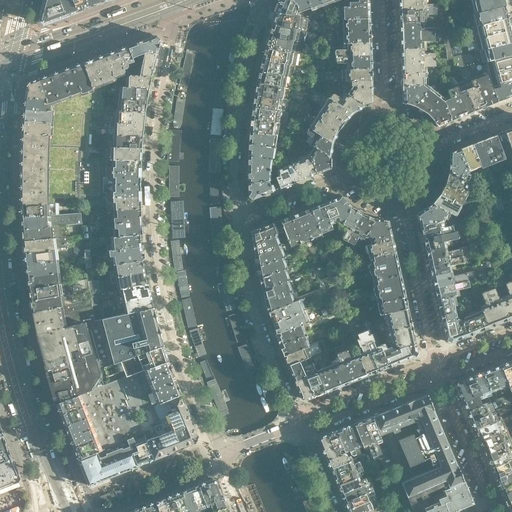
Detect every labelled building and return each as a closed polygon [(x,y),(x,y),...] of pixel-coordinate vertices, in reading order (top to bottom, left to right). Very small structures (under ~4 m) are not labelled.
[(76,12),(71,0),(44,0),(42,11),(39,21),(43,24),(76,12)] [(84,0),(71,0),(76,12),(88,8),(84,0)] [(300,17),(297,10),(293,0),(280,0),(276,13),(300,17)] [(309,6),(306,0),(293,0),(297,10),(309,6)] [(327,20),(319,0),(306,0),(309,6),(314,19),(320,20),(327,20)] [(369,18),(343,20),(336,20),(335,8),(332,0),(319,0),(327,20),(327,31),(319,31),(319,33),(318,45),(348,43),(370,42),(369,18)] [(432,9),(432,4),(421,4),(420,0),(398,0),(398,11),(432,9)] [(452,7),(450,0),(444,0),(445,9),(452,7)] [(503,6),(501,0),(477,0),(474,1),(476,8),(474,8),(475,13),(478,13),(503,6)] [(369,18),(368,6),(348,7),(342,8),(343,20),(369,18)] [(506,18),(503,6),(478,13),(479,19),(477,19),(477,21),(465,25),(466,28),(481,24),(506,18)] [(455,18),(452,7),(445,9),(447,20),(455,18)] [(423,22),(423,15),(426,15),(426,18),(437,17),(436,9),(398,11),(399,23),(421,22),(423,22)] [(300,30),(302,17),(300,17),(276,13),(271,25),(299,29),(300,30)] [(460,30),(458,18),(455,18),(447,20),(447,21),(449,33),(460,30)] [(510,30),(506,18),(481,24),(484,36),(510,30)] [(319,31),(320,20),(314,19),(311,32),(319,33),(319,31)] [(433,34),(433,28),(422,28),(421,22),(399,23),(399,36),(433,34)] [(297,42),(299,29),(271,25),(268,37),(296,41),(297,42)] [(462,42),(460,30),(449,33),(449,34),(451,45),(462,42)] [(511,41),(511,38),(510,30),(484,36),(487,48),(511,41)] [(422,47),(422,41),(433,40),(433,34),(399,36),(400,48),(422,47)] [(156,55),(160,41),(160,40),(159,39),(159,38),(158,37),(157,36),(156,36),(155,36),(128,46),(133,61),(143,58),(144,53),(146,52),(156,55)] [(294,52),(296,41),(268,37),(265,47),(294,52)] [(511,54),(511,41),(487,48),(490,60),(491,60),(511,54)] [(371,55),(370,42),(348,43),(348,50),(335,51),(334,51),(333,51),(333,52),(333,53),(332,53),(327,53),(328,57),(333,57),(371,55)] [(464,54),(462,42),(451,45),(451,46),(453,57),(464,54)] [(133,61),(128,46),(127,46),(127,47),(117,50),(124,69),(127,67),(128,65),(128,63),(133,61)] [(178,88),(188,90),(198,49),(188,47),(178,88)] [(296,65),(298,53),(294,52),(265,47),(261,60),(290,64),(291,65),(296,65)] [(434,59),(434,53),(423,54),(422,47),(400,48),(401,61),(434,59)] [(126,76),(124,69),(117,50),(105,54),(115,80),(126,76)] [(153,69),(155,59),(156,55),(146,52),(144,53),(143,58),(138,76),(151,77),(153,69)] [(117,88),(115,80),(105,54),(93,59),(106,92),(117,88)] [(466,67),(464,54),(453,57),(453,59),(455,70),(457,69),(466,67)] [(511,80),(511,54),(491,60),(495,72),(485,74),(488,82),(497,79),(498,84),(511,80)] [(371,68),(371,55),(333,57),(333,62),(335,64),(348,63),(348,69),(371,68)] [(106,92),(93,59),(83,62),(97,103),(103,96),(106,92)] [(423,73),(423,66),(434,66),(434,59),(401,61),(401,74),(423,73)] [(288,76),(290,64),(261,60),(258,71),(285,76),(288,76)] [(97,103),(83,62),(72,66),(88,111),(93,109),(97,103)] [(211,103),(223,105),(229,63),(217,62),(211,103)] [(88,111),(72,66),(61,70),(76,111),(84,112),(88,111)] [(371,68),(348,69),(345,70),(346,83),(349,82),(371,81),(371,68)] [(488,82),(485,74),(483,69),(472,73),(485,106),(496,102),(492,90),(490,86),(488,82)] [(76,111),(61,70),(50,74),(63,110),(76,111)] [(283,87),(285,76),(258,71),(256,83),(283,87)] [(485,106),(472,73),(471,71),(460,75),(462,82),(474,111),(485,106)] [(424,80),(424,78),(427,78),(427,73),(423,73),(401,74),(402,86),(420,85),(420,80),(424,80)] [(88,158),(88,146),(83,146),(84,117),(84,112),(76,111),(63,110),(50,74),(29,82),(26,86),(23,114),(21,129),(21,138),(20,148),(20,157),(20,167),(20,177),(20,186),(20,196),(20,205),(53,204),(78,202),(78,199),(86,199),(104,198),(105,159),(88,158)] [(149,88),(151,77),(138,76),(130,74),(126,76),(115,80),(117,88),(119,87),(121,87),(149,88)] [(511,95),(511,80),(498,84),(499,87),(492,90),(496,102),(511,95)] [(372,103),(371,81),(349,82),(349,85),(351,88),(351,92),(349,95),(365,106),(368,104),(372,103)] [(474,111),(462,82),(459,83),(460,86),(452,89),(463,115),(474,111)] [(281,99),(283,87),(256,83),(254,95),(281,99)] [(414,106),(426,88),(421,85),(420,85),(402,86),(402,102),(414,106)] [(147,100),(149,88),(121,87),(121,95),(116,95),(116,99),(147,100)] [(426,113),(438,96),(426,88),(414,106),(426,113)] [(463,115),(452,89),(447,92),(449,98),(444,100),(452,120),(463,115)] [(173,122),(173,123),(174,124),(174,125),(175,126),(175,127),(177,129),(179,128),(180,127),(181,126),(182,125),(182,124),(183,123),(183,122),(187,98),(186,96),(186,95),(185,95),(184,94),(182,93),(181,93),(179,94),(178,94),(177,95),(177,96),(173,121),(173,122)] [(365,106),(349,95),(347,94),(343,101),(336,96),(333,96),(331,99),(352,113),(356,111),(359,109),(362,107),(365,106)] [(278,111),(281,99),(254,95),(252,106),(278,111)] [(145,112),(120,111),(116,111),(103,111),(103,96),(97,103),(93,109),(88,111),(84,112),(84,117),(110,118),(110,123),(143,124),(145,112)] [(452,120),(444,100),(438,96),(426,113),(438,125),(452,120)] [(352,113),(331,99),(329,98),(326,104),(328,105),(325,109),(343,121),(345,119),(348,116),(350,115),(352,113)] [(145,112),(147,100),(116,99),(116,104),(120,104),(120,111),(145,112)] [(279,111),(278,111),(252,106),(250,118),(277,123),(279,111)] [(211,135),(222,136),(224,110),(213,109),(211,135)] [(343,121),(325,109),(321,115),(319,114),(316,118),(318,120),(336,132),(339,128),(340,126),(343,123),(343,121)] [(276,135),(278,123),(277,123),(250,118),(249,130),(276,135)] [(336,132),(318,120),(314,125),(313,124),(310,129),(332,143),(333,140),(334,137),(335,134),(336,132)] [(142,136),(143,124),(110,123),(110,128),(115,128),(115,135),(142,136)] [(511,138),(511,127),(496,134),(500,143),(510,139),(511,138)] [(167,161),(179,162),(182,130),(169,129),(167,161)] [(332,143),(310,129),(307,132),(308,135),(316,140),(312,146),(315,148),(330,157),(330,154),(330,151),(331,147),(331,146),(332,143)] [(274,147),(276,135),(249,130),(248,142),(274,147)] [(294,141),(298,136),(291,132),(289,138),(294,141)] [(506,158),(500,143),(496,134),(484,139),(494,163),(506,158)] [(141,148),(142,136),(115,135),(115,143),(107,143),(107,147),(141,148)] [(208,173),(220,173),(220,139),(208,139),(208,173)] [(494,163),(484,139),(471,144),(481,167),(481,168),(494,163)] [(271,159),(274,147),(248,142),(247,155),(271,159)] [(481,167),(471,144),(460,148),(468,168),(473,166),(474,170),(481,167)] [(140,160),(141,148),(107,147),(107,159),(140,160)] [(329,160),(330,157),(315,148),(310,156),(317,173),(330,168),(330,165),(330,162),(329,160)] [(468,168),(460,148),(449,153),(449,171),(465,180),(469,171),(468,168)] [(272,159),(271,159),(247,155),(247,168),(270,169),(272,159)] [(317,173),(310,156),(300,160),(301,161),(292,165),(298,181),(317,173)] [(140,184),(140,177),(140,172),(140,160),(107,159),(105,159),(104,198),(140,196),(140,184)] [(298,181),(292,165),(278,170),(277,173),(279,177),(276,178),(279,188),(298,181)] [(179,166),(170,166),(170,197),(179,197),(179,166)] [(268,182),(270,169),(247,168),(247,182),(268,182)] [(468,188),(470,182),(465,180),(449,171),(445,183),(465,193),(467,195),(470,189),(468,188)] [(494,184),(491,174),(485,177),(488,186),(494,184)] [(220,205),(219,175),(210,176),(211,206),(220,205)] [(272,191),(279,188),(276,178),(268,182),(247,182),(247,196),(252,199),(272,191)] [(462,199),(465,193),(445,183),(440,194),(462,205),(465,200),(462,199)] [(497,197),(494,184),(488,186),(493,198),(497,197)] [(462,205),(440,194),(432,203),(448,212),(453,215),(456,209),(459,211),(462,205)] [(140,196),(104,198),(104,203),(113,203),(114,210),(140,208),(140,196)] [(341,223),(350,206),(341,196),(321,204),(329,223),(336,220),(341,223)] [(87,212),(86,199),(78,199),(78,202),(79,213),(87,212)] [(171,238),(185,238),(183,200),(170,201),(171,238)] [(444,220),(448,212),(432,203),(417,214),(420,226),(440,221),(444,220)] [(54,215),(53,204),(20,205),(21,216),(54,215)] [(329,223),(321,204),(311,208),(320,232),(331,228),(329,223)] [(347,242),(361,214),(350,206),(341,223),(340,227),(345,230),(342,236),(343,240),(347,242)] [(225,246),(222,207),(210,208),(213,247),(225,246)] [(141,221),(140,208),(114,210),(115,218),(112,218),(113,223),(141,221)] [(321,234),(320,232),(311,208),(300,212),(311,238),(321,234)] [(87,223),(87,212),(79,213),(80,224),(80,226),(88,225),(87,223)] [(311,238),(300,212),(290,216),(301,242),(311,238)] [(80,224),(79,213),(54,215),(21,216),(21,221),(22,230),(50,227),(55,226),(74,225),(80,224)] [(365,235),(374,219),(361,214),(347,242),(350,244),(354,242),(358,236),(363,239),(365,235)] [(301,242),(290,216),(280,220),(284,231),(289,244),(296,242),(297,244),(301,242)] [(392,239),(388,220),(374,219),(365,235),(370,238),(371,243),(392,239)] [(276,234),(284,231),(280,220),(272,223),(250,232),(252,243),(276,234)] [(142,234),(141,221),(113,223),(113,228),(116,228),(117,236),(139,234),(142,234)] [(455,230),(454,227),(452,225),(442,227),(440,221),(420,226),(422,238),(455,230)] [(89,238),(88,225),(80,226),(81,234),(82,239),(89,238)] [(51,238),(50,227),(22,230),(22,241),(51,238)] [(446,245),(444,239),(461,235),(460,229),(455,230),(422,238),(425,250),(446,245)] [(140,247),(140,242),(139,234),(117,236),(112,237),(112,244),(106,245),(106,252),(109,252),(140,247)] [(280,244),(276,234),(252,243),(254,255),(280,244)] [(51,248),(51,238),(22,241),(24,253),(51,248)] [(91,254),(89,238),(82,239),(83,244),(84,255),(91,254)] [(392,239),(371,243),(367,244),(369,256),(395,250),(392,239)] [(179,240),(171,241),(175,271),(183,270),(179,240)] [(283,256),(285,255),(280,244),(254,255),(256,266),(283,256)] [(428,262),(466,254),(464,248),(447,252),(446,245),(425,250),(428,262)] [(144,258),(144,253),(141,252),(141,251),(140,247),(109,252),(109,257),(113,256),(114,264),(115,264),(142,260),(144,258)] [(58,259),(56,248),(51,248),(24,253),(25,264),(53,260),(58,259)] [(225,250),(215,251),(220,278),(230,276),(225,250)] [(397,262),(395,250),(369,256),(371,263),(368,263),(369,268),(397,262)] [(94,268),(91,254),(84,255),(86,269),(94,268)] [(451,270),(450,264),(467,260),(466,254),(428,262),(431,275),(451,270)] [(328,263),(325,255),(317,258),(320,266),(328,263)] [(285,267),(287,266),(283,256),(256,266),(259,278),(285,267)] [(57,283),(55,271),(53,260),(25,264),(29,287),(57,283)] [(144,272),(143,267),(142,260),(115,264),(117,272),(109,273),(110,278),(144,272)] [(400,273),(397,262),(369,268),(370,273),(373,272),(374,279),(400,273)] [(341,274),(338,263),(331,265),(333,276),(341,274)] [(495,275),(493,272),(491,265),(488,267),(483,273),(481,276),(483,280),(495,275)] [(288,279),(289,278),(285,267),(259,278),(261,289),(288,279)] [(96,281),(94,268),(86,269),(88,278),(89,282),(96,281)] [(433,287),(466,279),(471,278),(470,272),(453,276),(451,270),(431,275),(433,287)] [(186,271),(177,272),(182,298),(191,296),(186,271)] [(146,283),(145,276),(144,272),(110,278),(111,283),(119,282),(120,288),(122,288),(146,283)] [(402,285),(400,273),(374,279),(376,286),(373,286),(374,291),(402,285)] [(343,286),(341,274),(333,276),(336,288),(343,286)] [(90,290),(89,282),(88,278),(57,283),(29,287),(31,299),(77,291),(90,290)] [(290,290),(292,289),(288,279),(261,289),(264,300),(290,290)] [(327,279),(321,281),(323,289),(329,287),(327,279)] [(457,294),(455,288),(468,285),(466,279),(433,287),(436,299),(451,296),(457,294)] [(230,280),(218,283),(226,313),(238,310),(230,280)] [(98,293),(96,281),(89,282),(90,290),(90,294),(98,293)] [(151,295),(150,290),(148,283),(146,283),(122,288),(123,296),(117,298),(118,303),(151,295)] [(405,296),(402,285),(374,291),(376,296),(378,295),(379,302),(405,296)] [(346,297),(343,286),(336,288),(339,299),(346,297)] [(511,318),(504,299),(496,302),(496,300),(497,299),(493,287),(487,290),(500,322),(511,318)] [(294,301),(290,290),(264,300),(267,311),(294,301)] [(500,322),(487,290),(481,292),(485,304),(487,303),(488,305),(480,308),(488,327),(500,322)] [(79,305),(77,291),(31,299),(33,312),(79,305)] [(100,307),(98,293),(90,294),(92,303),(92,308),(100,307)] [(302,310),(300,304),(302,303),(302,305),(313,301),(311,294),(294,301),(267,311),(269,316),(270,315),(273,322),(302,310)] [(153,307),(151,300),(152,300),(151,295),(118,303),(119,307),(125,306),(127,313),(153,307)] [(407,308),(406,303),(405,296),(379,302),(382,314),(387,312),(407,308)] [(456,318),(451,296),(436,299),(437,299),(439,313),(441,321),(456,318)] [(349,309),(346,297),(339,299),(341,311),(349,309)] [(190,298),(182,300),(188,328),(196,326),(190,298)] [(97,365),(85,323),(94,320),(92,308),(92,303),(79,305),(33,312),(36,334),(37,339),(40,350),(43,360),(45,366),(48,376),(49,381),(51,387),(54,397),(102,382),(97,365)] [(162,344),(161,340),(162,340),(161,338),(159,330),(159,329),(158,329),(158,326),(158,325),(156,320),(154,312),(153,307),(127,313),(102,319),(100,319),(102,325),(96,326),(94,320),(85,323),(97,365),(103,363),(163,345),(163,343),(162,344)] [(102,319),(100,307),(92,308),(94,320),(100,319),(102,319)] [(411,325),(407,308),(387,312),(391,330),(411,325)] [(488,327),(480,308),(465,314),(466,318),(461,320),(463,324),(460,325),(465,336),(479,330),(488,327)] [(301,323),(319,316),(318,311),(306,315),(307,317),(305,318),(302,310),(273,322),(275,328),(274,329),(275,333),(301,323)] [(238,311),(231,313),(238,339),(246,337),(238,311)] [(465,336),(460,325),(459,325),(456,318),(441,321),(445,340),(449,342),(450,342),(465,336)] [(305,334),(301,323),(275,333),(274,333),(279,344),(305,334)] [(417,352),(411,325),(391,330),(395,348),(399,347),(399,349),(394,351),(393,348),(388,350),(386,345),(381,347),(388,366),(415,356),(417,352)] [(207,354),(198,328),(188,331),(197,357),(207,354)] [(376,349),(372,341),(374,340),(371,332),(369,333),(367,328),(361,330),(377,371),(388,366),(381,347),(376,349)] [(377,371),(361,330),(358,332),(360,336),(357,337),(364,354),(359,356),(366,375),(377,371)] [(309,344),(305,334),(279,344),(283,355),(309,344)] [(288,365),(299,361),(310,356),(322,352),(317,341),(309,344),(283,355),(283,356),(284,356),(288,365)] [(259,373),(248,343),(237,347),(248,377),(259,373)] [(168,360),(163,345),(103,363),(106,373),(123,367),(125,374),(168,360)] [(366,375),(359,356),(348,360),(348,358),(349,356),(344,345),(339,347),(352,381),(366,375)] [(352,381),(339,347),(333,349),(338,360),(340,361),(341,363),(331,367),(338,386),(352,381)] [(324,392),(317,373),(310,356),(299,361),(313,396),(324,392)] [(135,412),(151,406),(152,406),(181,394),(181,393),(180,393),(180,391),(173,374),(172,373),(172,372),(171,370),(170,370),(169,366),(170,365),(169,363),(168,363),(168,361),(168,360),(125,374),(102,382),(54,397),(56,402),(60,413),(63,423),(65,428),(69,439),(71,444),(75,454),(77,459),(97,451),(127,439),(134,437),(143,433),(138,422),(135,412)] [(213,377),(207,360),(199,362),(205,379),(213,377)] [(313,396),(299,361),(288,365),(301,398),(305,399),(305,400),(313,396)] [(511,391),(511,367),(509,361),(500,365),(508,386),(511,392),(511,391)] [(508,386),(500,365),(491,369),(500,389),(508,386)] [(338,386),(331,367),(317,373),(324,392),(338,386)] [(500,389),(491,369),(482,372),(491,393),(500,389)] [(491,393),(482,372),(473,376),(481,395),(482,396),(491,393)] [(481,395),(473,376),(464,379),(473,398),(478,396),(481,395)] [(206,382),(221,418),(230,415),(216,378),(206,382)] [(473,398),(464,379),(457,382),(455,385),(456,385),(463,402),(473,398)] [(197,436),(192,424),(193,424),(193,423),(187,410),(187,408),(181,396),(182,395),(181,394),(152,406),(158,421),(165,419),(167,423),(169,423),(171,427),(170,431),(163,434),(162,431),(155,434),(156,436),(146,440),(153,459),(169,453),(182,448),(183,447),(195,442),(195,443),(196,442),(196,441),(197,438),(198,438),(198,437),(198,436),(197,436)] [(463,480),(444,435),(439,424),(438,423),(433,410),(433,409),(427,394),(413,400),(412,399),(401,404),(372,416),(373,416),(372,416),(380,435),(392,430),(393,433),(400,430),(398,427),(415,420),(419,428),(416,429),(419,435),(414,437),(413,435),(398,441),(409,467),(412,475),(434,465),(436,469),(400,483),(409,503),(416,500),(415,497),(420,495),(421,497),(426,495),(425,492),(444,484),(445,488),(463,480)] [(482,406),(480,401),(478,396),(473,398),(463,402),(467,412),(482,406)] [(486,404),(482,406),(467,412),(471,421),(490,413),(486,404)] [(494,423),(490,413),(471,421),(475,431),(494,423)] [(380,435),(372,416),(363,419),(377,454),(381,452),(377,442),(382,439),(380,435)] [(377,454),(363,419),(354,423),(362,445),(363,447),(368,445),(373,456),(377,454)] [(501,430),(502,430),(500,425),(498,426),(497,422),(494,423),(475,431),(478,439),(501,430)] [(362,445),(354,423),(345,427),(356,453),(360,452),(358,447),(362,445)] [(356,453),(345,427),(336,430),(343,448),(344,450),(347,452),(348,451),(349,453),(352,455),(356,453)] [(343,448),(336,430),(327,434),(336,457),(340,455),(338,450),(343,448)] [(482,448),(504,439),(501,430),(478,439),(482,448)] [(336,457),(327,434),(320,437),(320,436),(318,440),(327,461),(336,457)] [(137,466),(153,459),(146,440),(137,444),(134,437),(127,439),(130,447),(120,451),(120,449),(106,454),(107,456),(100,458),(97,451),(77,459),(82,472),(84,476),(88,485),(137,466)] [(504,439),(482,448),(486,457),(508,449),(504,439)] [(20,477),(7,445),(0,448),(0,488),(18,481),(20,477)] [(292,448),(283,451),(298,491),(308,487),(292,448)] [(511,457),(508,449),(486,457),(490,467),(511,457)] [(330,468),(352,459),(351,457),(348,456),(346,456),(345,453),(340,455),(336,457),(327,461),(330,468)] [(494,478),(511,470),(511,457),(490,467),(494,478)] [(401,469),(397,458),(391,460),(395,471),(401,469)] [(333,476),(360,465),(359,461),(353,463),(352,459),(330,468),(333,476)] [(359,476),(357,472),(362,470),(360,465),(333,476),(337,485),(359,476)] [(511,483),(511,470),(494,478),(499,488),(511,483)] [(244,476),(259,511),(262,511),(271,508),(255,472),(244,476)] [(341,494),(364,484),(367,483),(365,478),(360,480),(359,476),(337,485),(341,494)] [(227,506),(216,480),(213,479),(207,481),(218,509),(227,506)] [(449,511),(473,503),(468,492),(463,480),(445,488),(441,489),(446,501),(443,502),(442,501),(429,506),(425,508),(426,511),(449,511)] [(218,509),(207,481),(198,484),(207,507),(211,505),(213,511),(218,509)] [(503,498),(511,494),(511,483),(499,488),(503,498)] [(207,507),(198,484),(189,488),(198,511),(204,511),(203,508),(207,507)] [(344,501),(371,490),(370,487),(366,489),(364,484),(341,494),(344,501)] [(198,511),(189,488),(181,491),(189,511),(198,511)] [(125,496),(122,489),(115,492),(118,499),(125,496)] [(370,500),(368,496),(373,494),(371,490),(344,501),(347,509),(370,500)] [(189,511),(181,491),(172,495),(179,511),(189,511)] [(109,502),(106,494),(100,497),(103,504),(109,502)] [(511,505),(511,494),(503,498),(507,507),(511,505)] [(179,511),(172,495),(164,498),(169,511),(179,511)] [(426,511),(425,508),(429,506),(425,496),(416,500),(409,503),(412,511),(426,511)] [(169,511),(164,498),(155,501),(159,511),(169,511)] [(316,511),(311,498),(302,501),(306,511),(316,511)] [(348,511),(362,511),(378,506),(377,503),(372,505),(370,500),(347,509),(348,511)] [(159,511),(155,501),(146,505),(149,511),(159,511)]
